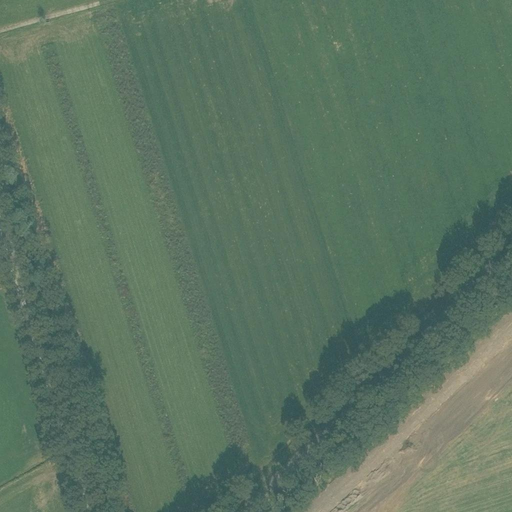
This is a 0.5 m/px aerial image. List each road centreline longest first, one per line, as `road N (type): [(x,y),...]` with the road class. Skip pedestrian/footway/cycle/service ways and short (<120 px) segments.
road 1 (unclassified): [(244,511),(511,249)]
road 2 (unclassified): [(93,511),(0,214)]
